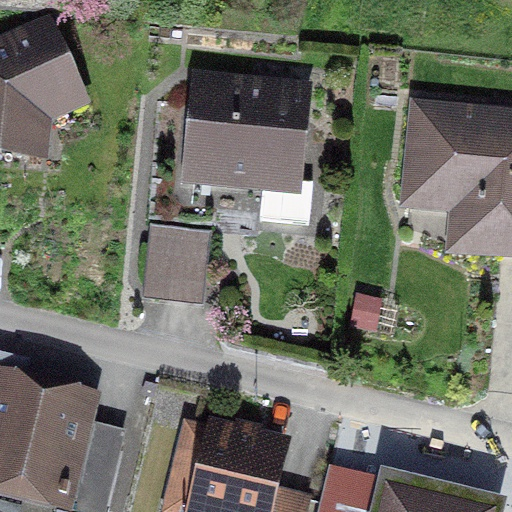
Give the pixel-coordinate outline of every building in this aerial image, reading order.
[(77,116),(40,34),(0,51),(0,166),(36,171),(42,131),(77,116)] [(288,200),(298,95),(187,84),(177,190),(288,200)] [(511,124),(407,115),(398,212),(447,217),(443,262),(511,268),(511,124)] [(196,315),(202,249),(147,244),(142,311),(196,315)] [(66,511),(91,412),(0,388),(0,506),(23,511),(66,511)] [(266,504),(277,453),(205,436),(187,511),(298,511),(299,511),(266,504)] [(479,511),(372,485),(365,511),(479,511)]
